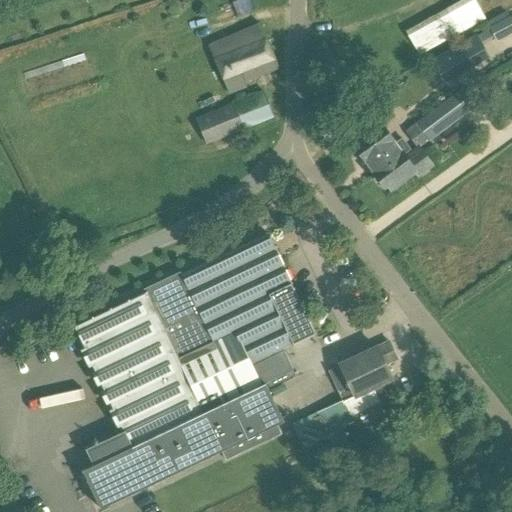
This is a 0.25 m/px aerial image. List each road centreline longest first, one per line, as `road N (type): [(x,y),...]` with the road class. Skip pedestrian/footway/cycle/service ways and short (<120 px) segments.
road 1 (unclassified): [(511,428),(293,145)]
road 2 (unclassified): [(0,320),(65,279),(209,211),(293,145)]
road 3 (unclassified): [(293,145),(297,0)]
